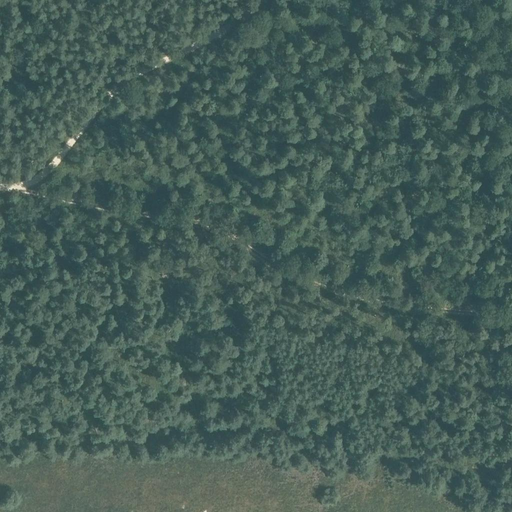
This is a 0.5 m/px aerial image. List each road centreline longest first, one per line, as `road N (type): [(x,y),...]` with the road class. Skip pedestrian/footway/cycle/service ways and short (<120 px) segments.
road 1 (track): [(511,320),(319,287),(203,224),(19,190)]
road 2 (track): [(0,188),(19,190),(51,172),(122,85),(238,24),(267,0)]
